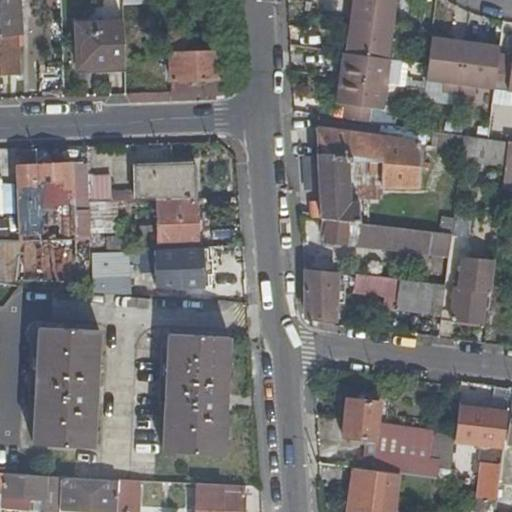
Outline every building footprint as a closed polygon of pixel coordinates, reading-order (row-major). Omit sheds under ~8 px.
[(0,0),(0,53),(1,75),(20,73),(17,34),(22,33),(19,0),(0,0)] [(353,0),(352,15),(395,21),(397,0),(353,0)] [(395,21),(352,15),(350,33),(340,32),(339,47),(348,48),(391,55),(395,21)] [(79,65),(126,64),(125,19),(77,21),(79,65)] [(195,25),(169,26),(171,78),(222,77),(221,48),(188,49),(188,34),(195,33),(195,25)] [(460,90),(467,39),(433,34),(428,77),(446,79),(445,89),(460,90)] [(501,43),(467,39),(460,90),(476,93),(478,84),(495,86),(501,43)] [(387,81),(391,55),(348,48),(344,75),(387,81)] [(384,105),(387,81),(344,75),(341,100),(348,101),(346,115),(376,119),(378,104),(384,105)] [(459,102),(460,90),(445,89),(446,79),(428,77),(425,98),(459,102)] [(511,94),(503,94),(502,105),(511,105),(511,94)] [(346,115),(318,112),(323,215),(325,215),(363,220),(362,201),(352,200),(351,159),(386,160),(386,182),(422,183),(422,140),(428,139),(427,125),(376,119),(346,115)] [(456,129),(437,127),(435,143),(454,145),(456,129)] [(467,131),(465,144),(472,145),(473,132),(467,131)] [(473,132),(472,145),(488,148),(488,152),(491,152),(490,154),(509,156),(511,137),(473,132)] [(24,240),(42,239),(41,221),(39,166),(37,166),(37,147),(21,148),(22,166),(22,179),(22,220),(24,220),(24,240)] [(384,200),(386,182),(386,160),(351,159),(352,200),(362,201),(384,200)] [(134,190),(134,199),(158,198),(198,197),(198,162),(134,164),(134,190)] [(89,164),(70,165),(71,206),(91,205),(90,200),(89,175),(89,164)] [(70,165),(39,166),(41,221),(42,239),(77,238),(76,214),(76,213),(71,214),(71,206),(70,165)] [(110,174),(89,175),(90,200),(111,199),(111,190),(111,181),(110,174)] [(111,199),(134,199),(134,190),(111,190),(111,199)] [(159,236),(159,248),(200,246),(198,197),(158,198),(159,236)] [(456,216),(454,231),(470,233),(474,206),(457,204),(456,216)] [(91,205),(71,206),(71,214),(76,213),(76,214),(91,213),(91,205)] [(77,238),(42,239),(43,279),(73,281),(73,284),(73,289),(94,291),(94,286),(93,250),(91,213),(76,214),(77,238)] [(442,230),(454,231),(456,216),(443,214),(442,230)] [(363,220),(325,215),(325,222),(331,223),(330,239),(434,252),(435,250),(452,252),(454,231),(442,230),(363,220)] [(143,248),(159,248),(159,236),(143,237),(143,248)] [(42,239),(24,240),(24,241),(26,278),(43,279),(42,239)] [(491,298),(490,305),(506,308),(511,258),(511,241),(498,240),(497,256),(491,298)] [(26,280),(26,278),(24,241),(0,241),(0,282),(26,285),(26,280)] [(203,247),(156,249),(157,283),(180,286),(204,285),(203,247)] [(94,286),(94,291),(124,293),(130,294),(129,263),(141,263),(141,248),(122,249),(93,250),(94,286)] [(486,297),(491,298),(497,256),(464,253),(460,283),(456,282),(452,316),(483,320),(486,297)] [(430,268),(432,256),(422,255),(421,266),(430,268)] [(331,271),(308,269),(312,313),(312,316),(337,318),(339,285),(340,267),(331,267),(331,271)] [(357,269),(355,286),(445,302),(448,279),(357,269)] [(95,446),(101,329),(41,326),(35,443),(95,446)] [(229,380),(231,336),(171,333),(165,450),(225,454),(229,380)] [(507,446),(511,401),(511,385),(499,384),(494,412),(468,409),(465,440),(468,441),(467,453),(480,454),(482,443),(507,446)] [(433,476),(439,424),(381,417),(383,401),(349,397),(345,436),(378,438),(375,468),(401,472),(433,476)] [(452,479),(459,427),(439,424),(433,476),(452,479)] [(500,497),(505,463),(486,461),(483,495),(500,497)] [(358,466),(352,511),(396,511),(401,472),(375,468),(358,466)] [(58,511),(58,510),(59,494),(60,475),(2,472),(1,491),(1,493),(41,496),(41,507),(40,511),(58,511)] [(116,511),(118,478),(60,475),(59,494),(58,510),(58,511),(116,511)] [(138,511),(140,479),(118,478),(116,511),(138,511)] [(198,483),(195,511),(244,511),(246,486),(198,483)] [(41,496),(1,493),(1,505),(41,507),(41,496)] [(499,511),(500,497),(483,495),(481,511),(499,511)]
